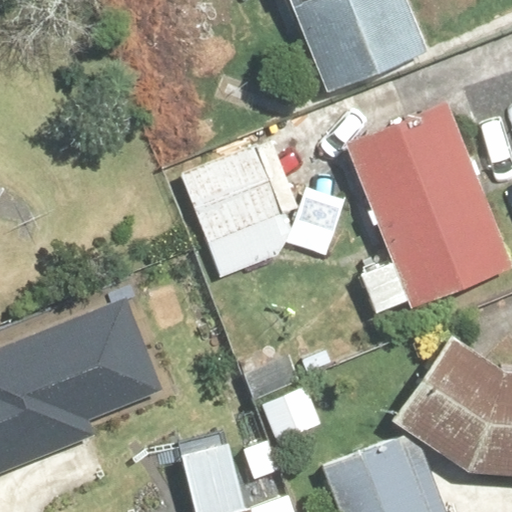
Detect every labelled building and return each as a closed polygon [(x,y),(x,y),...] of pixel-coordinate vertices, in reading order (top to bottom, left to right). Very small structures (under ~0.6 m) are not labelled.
[(295,0),(335,89),(443,42),(424,0),(295,0)] [(359,136),(420,303),(511,270),(511,237),(461,99),(359,136)] [(185,170),(225,273),(314,241),(281,137),(185,170)] [(0,458),(90,421),(84,407),(167,373),(129,283),(0,336),(0,458)] [(511,360),(463,327),(400,418),(481,473),(511,476),(511,360)] [(314,380),(269,402),(290,445),(335,422),(314,380)] [(336,467),(351,511),(448,511),(424,438),(336,467)]
